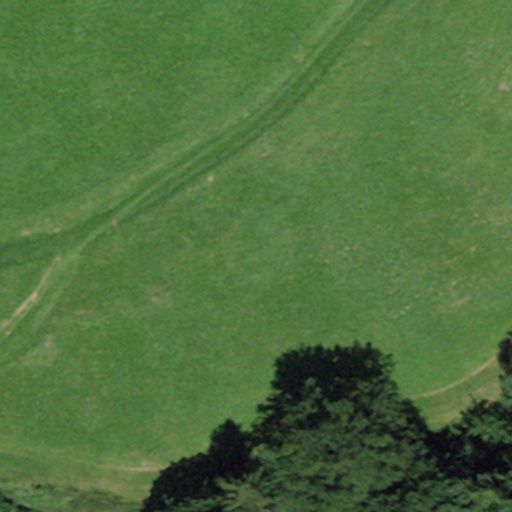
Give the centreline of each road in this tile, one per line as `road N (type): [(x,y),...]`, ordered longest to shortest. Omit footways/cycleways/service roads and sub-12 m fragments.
road 1 (track): [(511,352),(472,398),(331,420),(163,488),(0,470)]
road 2 (track): [(0,348),(30,331),(100,230),(310,77),(375,0)]
